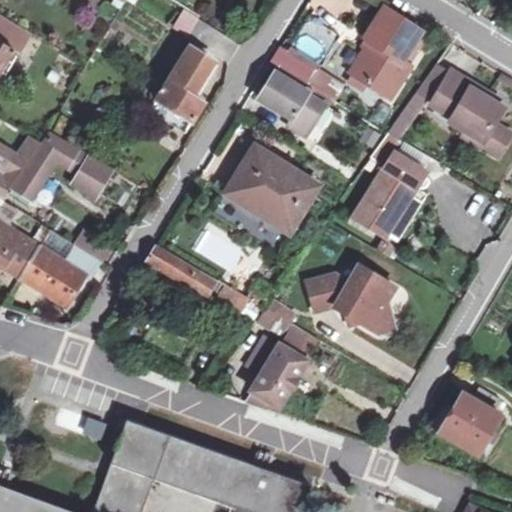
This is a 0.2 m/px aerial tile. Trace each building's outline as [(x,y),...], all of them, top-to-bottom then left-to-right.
[(425,34),(385,11),(366,40),(373,45),(353,75),(392,99),(411,68),(405,64),(425,34)] [(0,21),(0,44),(8,50),(13,53),(23,36),(0,21)] [(192,40),(203,23),(199,21),(188,38),(192,40)] [(203,23),(192,40),(229,64),(240,46),(203,23)] [(0,63),(8,50),(0,44),(0,63)] [(189,46),(150,110),(185,132),(203,104),(192,96),(211,61),(189,46)] [(271,63),(278,68),(308,86),(317,73),(279,50),(271,63)] [(417,94),(432,104),(451,75),(436,66),(433,70),(417,94)] [(308,86),(278,68),(259,101),(277,113),(280,108),(291,115),(293,113),(296,115),(287,131),(302,141),(322,106),(306,95),(310,88),(308,86)] [(320,94),(327,79),(317,73),(308,86),(310,88),(320,94)] [(500,104),(451,75),(432,104),(430,108),(453,121),(450,125),(466,135),(464,139),(497,159),(511,138),(493,126),(502,111),(498,108),(500,104)] [(336,85),(327,79),(320,94),(329,99),(336,85)] [(111,173),(48,135),(12,196),(28,206),(55,163),(77,176),(71,186),(93,199),(111,173)] [(0,188),(8,194),(39,145),(28,138),(18,155),(0,143),(0,188)] [(320,188),(256,147),(225,195),(289,236),(320,188)] [(425,176),(391,155),(351,220),(385,241),(389,236),(411,199),(425,176)] [(0,200),(3,203),(8,194),(0,188),(0,200)] [(411,199),(389,236),(398,242),(421,206),(411,199)] [(0,265),(20,277),(38,249),(6,229),(13,217),(0,208),(0,207),(3,203),(0,200),(0,265)] [(218,242),(222,233),(206,226),(194,252),(226,265),(233,249),(218,242)] [(49,231),(45,239),(38,249),(60,263),(71,246),(49,231)] [(156,247),(147,262),(205,299),(208,295),(212,289),(215,291),(219,286),(156,247)] [(60,263),(38,249),(20,277),(66,306),(84,280),(60,263)] [(360,268),(349,284),(338,276),(307,283),(316,313),(336,308),(369,329),(387,326),(382,310),(395,289),(360,268)] [(239,315),(248,300),(225,285),(216,300),(239,315)] [(259,320),(265,311),(248,300),(239,315),(255,325),(259,320)] [(273,300),(267,308),(285,319),(294,324),(299,316),(273,300)] [(285,319),(267,308),(265,311),(259,320),(278,331),(285,319)] [(318,339),(294,325),(280,347),(304,362),(318,339)] [(261,377),(244,402),(265,409),(271,402),(277,405),(305,363),(304,362),(265,338),(247,367),(261,377)] [(500,398),(478,385),(471,398),(463,394),(457,403),(450,400),(434,428),(477,454),(500,416),(493,411),(500,398)] [(296,511),(308,481),(126,419),(110,462),(155,478),(254,511),(296,511)] [(143,511),(155,478),(110,462),(106,472),(91,511),(143,511)] [(0,481),(0,511),(88,511),(1,482),(0,481)]
